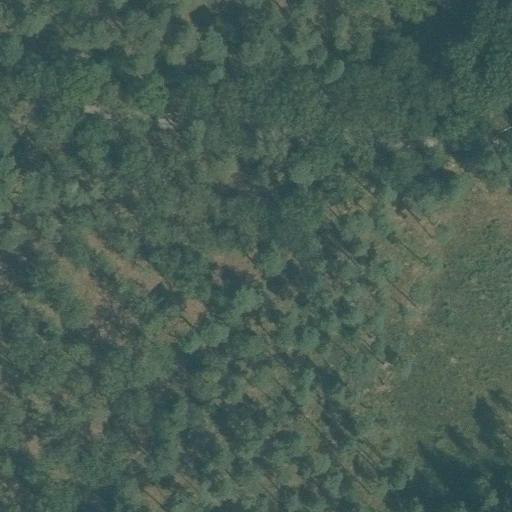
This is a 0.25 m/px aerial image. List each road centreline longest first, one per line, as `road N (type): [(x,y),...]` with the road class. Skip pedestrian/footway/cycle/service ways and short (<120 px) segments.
road 1 (track): [(188,511),(406,149)]
road 2 (track): [(0,110),(406,149)]
